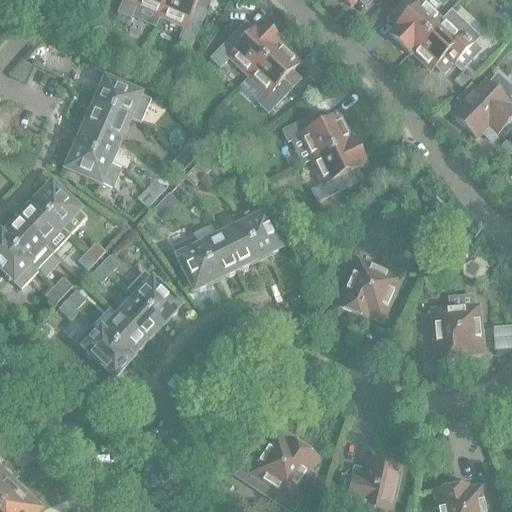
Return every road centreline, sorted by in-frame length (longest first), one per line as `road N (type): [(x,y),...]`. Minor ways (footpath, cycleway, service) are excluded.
road 1 (residential): [(511,379),(465,408),(434,410),(285,365),(250,385),(139,511)]
road 2 (residential): [(289,0),(380,78),(441,165),(511,239)]
road 3 (residential): [(0,388),(134,511)]
